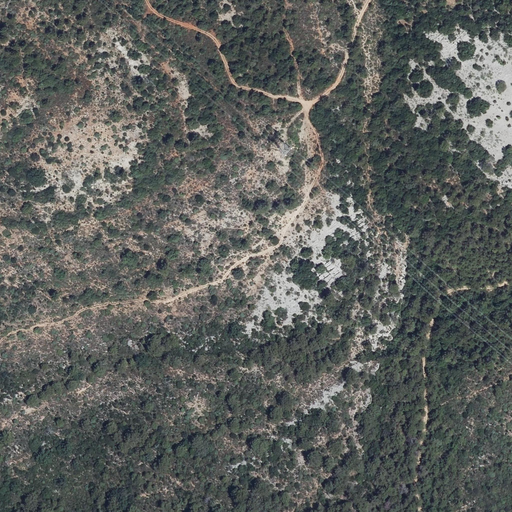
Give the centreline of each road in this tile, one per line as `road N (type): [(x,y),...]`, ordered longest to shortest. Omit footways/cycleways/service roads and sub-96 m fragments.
road 1 (track): [(0,340),(89,305),(170,299),(274,248),(324,156),(313,105)]
road 2 (track): [(373,0),(342,79),(313,105),(237,86),(214,37),(163,17),(146,0)]
road 3 (track): [(511,283),(468,288),(441,304),(427,355),(415,511)]
